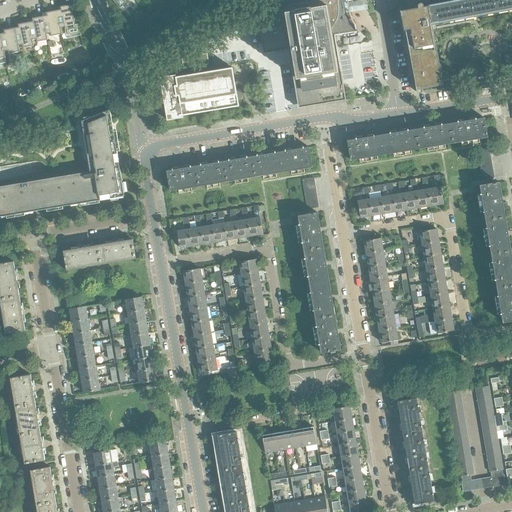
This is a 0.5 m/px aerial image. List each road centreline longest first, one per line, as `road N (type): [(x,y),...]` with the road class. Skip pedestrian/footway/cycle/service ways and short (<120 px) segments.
road 1 (residential): [(363,352),(287,363),(267,245),(162,262)]
road 2 (residential): [(511,328),(466,329),(448,216),(345,233)]
road 3 (residential): [(147,152),(325,117)]
road 4 (residential): [(188,427),(162,262)]
road 5 (residential): [(78,511),(51,348)]
road 6 (residential): [(147,152),(125,67),(93,0)]
road 7 (residential): [(389,511),(363,352)]
road 8 (residential): [(188,427),(324,404)]
road 9 (residential): [(35,237),(154,217)]
road 10 (residential): [(363,352),(345,233)]
